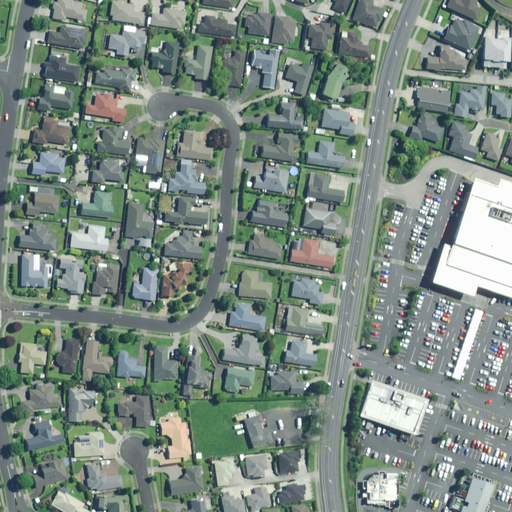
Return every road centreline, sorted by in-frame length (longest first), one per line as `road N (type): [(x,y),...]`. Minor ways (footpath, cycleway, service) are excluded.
road 1 (residential): [(162,106),(216,106),(234,129),(207,305),(169,327),(0,309)]
road 2 (secondary): [(333,511),(338,386),(391,72)]
road 3 (residential): [(511,82),(391,72)]
